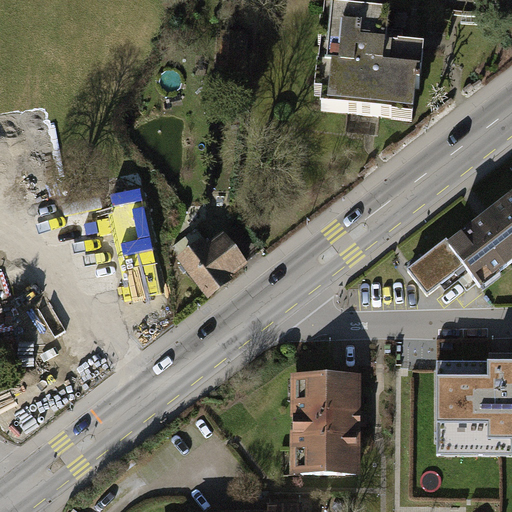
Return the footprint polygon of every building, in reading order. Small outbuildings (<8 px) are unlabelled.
[(399,4),(365,0),(329,0),(318,107),(417,118),(425,44),(395,41),(399,4)] [(511,200),(451,247),(450,248),(477,284),(480,288),(511,264),(511,200)] [(202,244),(177,262),(209,305),(253,272),(226,236),(207,251),(202,244)] [(472,289),(477,284),(450,248),(451,247),(447,242),(409,272),(429,297),(459,273),(472,289)] [(511,367),(438,367),(437,458),(511,458),(511,367)] [(361,377),(293,377),(293,476),(362,476),(361,377)]
